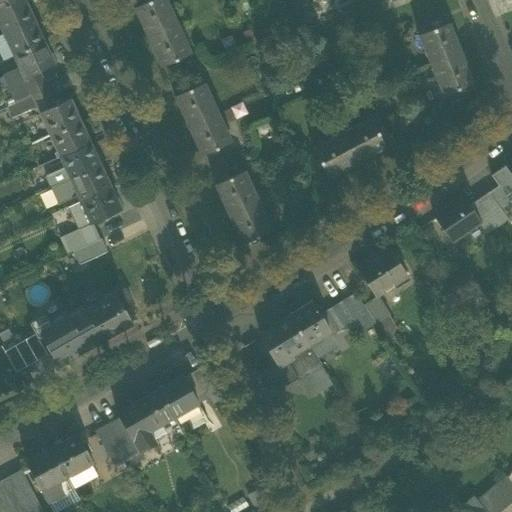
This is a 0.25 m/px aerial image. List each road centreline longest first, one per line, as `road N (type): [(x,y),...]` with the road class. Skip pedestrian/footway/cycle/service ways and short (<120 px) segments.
road 1 (residential): [(212,317),(511,125)]
road 2 (residential): [(212,317),(62,0)]
road 3 (residential): [(0,431),(212,317)]
road 4 (residential): [(285,496),(212,317)]
